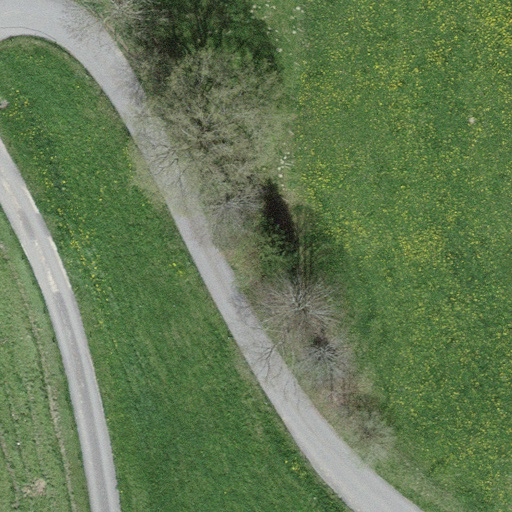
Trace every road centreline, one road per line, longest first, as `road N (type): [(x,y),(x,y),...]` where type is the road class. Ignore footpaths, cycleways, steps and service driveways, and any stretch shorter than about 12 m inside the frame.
road 1 (unclassified): [(364,511),(294,442),(210,303),(104,78),(54,29),(0,11)]
road 2 (unclassified): [(0,195),(46,301),(90,511)]
